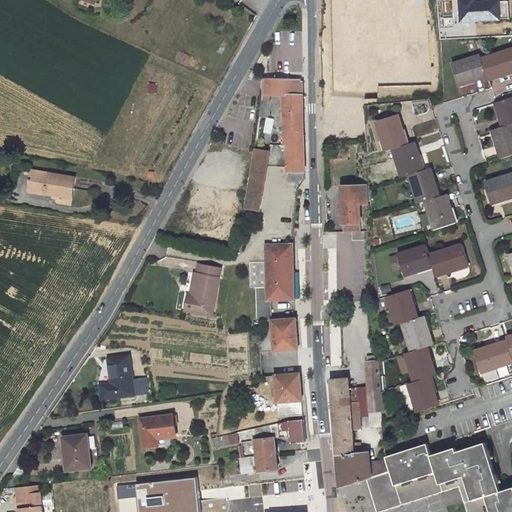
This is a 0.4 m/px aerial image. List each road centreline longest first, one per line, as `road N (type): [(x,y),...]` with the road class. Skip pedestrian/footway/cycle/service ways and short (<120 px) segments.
road 1 (unclassified): [(0,466),(101,316),(281,0)]
road 2 (unclassified): [(310,0),(317,372),(331,511)]
road 3 (residential): [(458,161),(442,112),(461,106),(475,156)]
